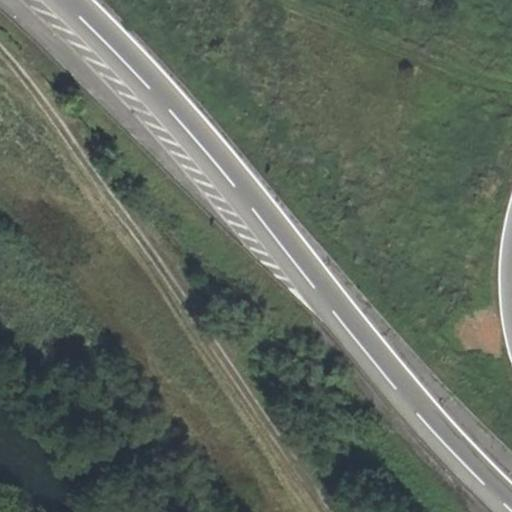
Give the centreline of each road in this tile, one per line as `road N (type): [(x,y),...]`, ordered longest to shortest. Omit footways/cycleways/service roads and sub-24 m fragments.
road 1 (trunk): [(74,0),(173,101),(407,390),(511,501)]
road 2 (track): [(360,511),(310,461),(0,51)]
